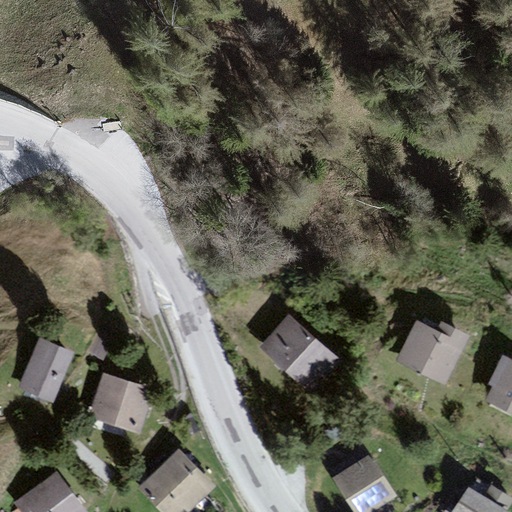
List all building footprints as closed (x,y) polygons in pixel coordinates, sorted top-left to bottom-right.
[(288,314),(258,347),(313,395),(343,362),(288,314)] [(464,342),(414,318),(394,360),(443,384),(464,342)] [(70,349),(35,336),(16,386),(51,399),(70,349)] [(511,363),(501,359),(483,400),(511,413),(511,363)] [(150,387),(99,373),(86,416),(138,431),(150,387)] [(175,449),(136,487),(160,511),(186,511),(212,487),(175,449)] [(366,453),(331,476),(353,511),(369,511),(394,496),(366,453)] [(82,511),(53,471),(11,502),(19,511),(82,511)] [(482,495),(464,485),(449,511),(507,511),(511,503),(511,497),(489,484),(482,495)]
